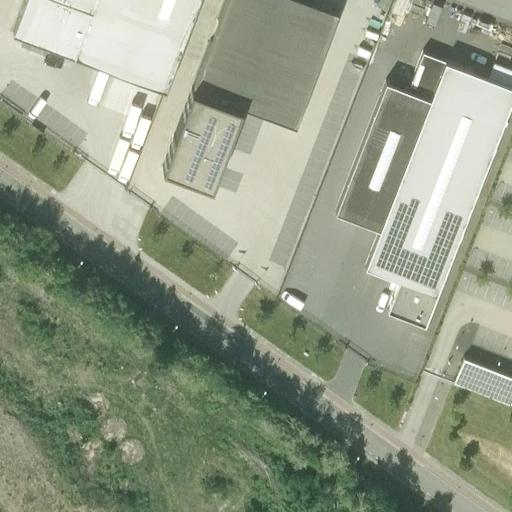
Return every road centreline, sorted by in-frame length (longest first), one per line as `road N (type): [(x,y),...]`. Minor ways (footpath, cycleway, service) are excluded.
road 1 (tertiary): [(466,511),(0,182)]
road 2 (unknown): [(335,419),(360,326),(309,260),(391,52),(417,35),(436,34),(511,55)]
